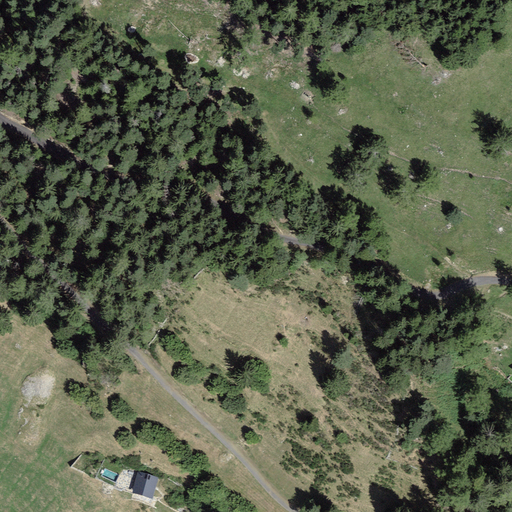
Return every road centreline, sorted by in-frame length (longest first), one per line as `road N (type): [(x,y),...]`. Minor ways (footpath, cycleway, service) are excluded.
road 1 (unclassified): [(0,118),(85,167),(178,185),(272,235),(327,246),(428,297),(511,282)]
road 2 (unclassified): [(294,511),(0,223)]
